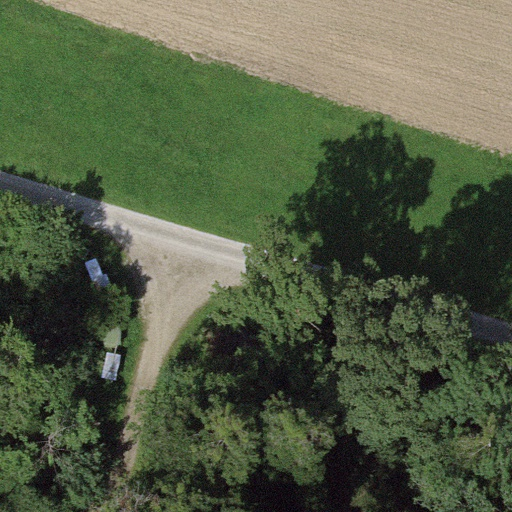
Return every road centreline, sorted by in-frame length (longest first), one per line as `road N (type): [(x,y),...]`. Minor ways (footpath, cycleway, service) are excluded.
road 1 (track): [(511,342),(0,185)]
road 2 (track): [(115,511),(192,245)]
